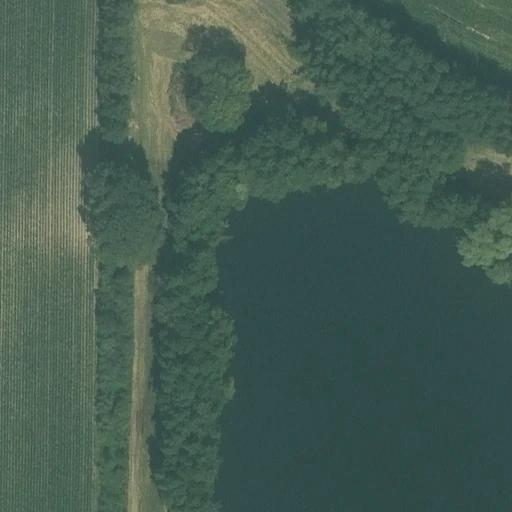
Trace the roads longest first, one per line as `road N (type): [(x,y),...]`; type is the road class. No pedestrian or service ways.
road 1 (track): [(511,152),(445,128),(374,83),(275,0)]
road 2 (track): [(125,0),(114,205)]
